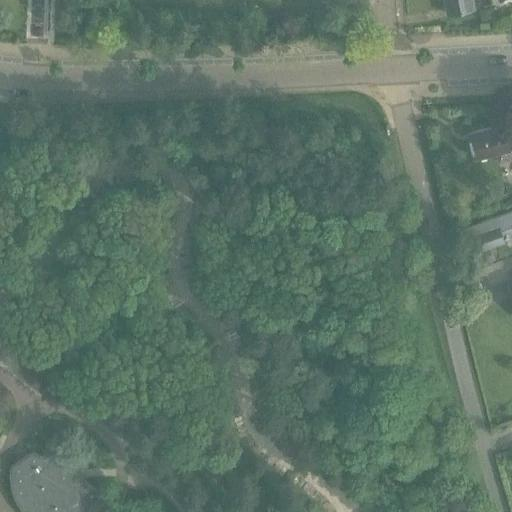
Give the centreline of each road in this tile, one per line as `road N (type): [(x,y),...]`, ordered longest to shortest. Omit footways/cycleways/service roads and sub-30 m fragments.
road 1 (unclassified): [(392,70),(501,511)]
road 2 (unclassified): [(0,73),(207,79),(392,70)]
road 3 (tertiary): [(392,70),(511,62)]
